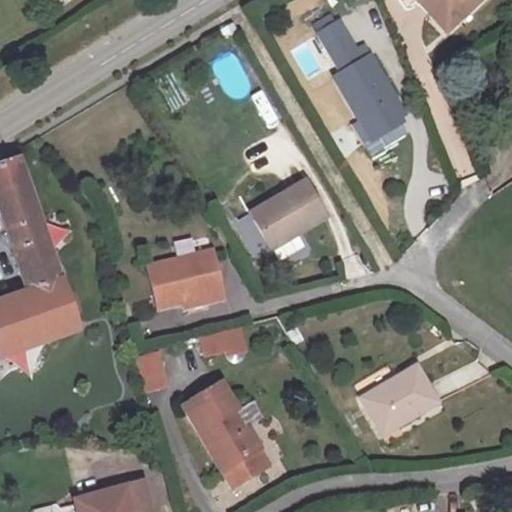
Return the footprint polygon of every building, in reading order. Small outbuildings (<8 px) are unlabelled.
[(430,0),(446,25),(485,0),(430,0)] [(343,25),(318,41),(332,64),(325,69),(352,110),(355,108),(368,128),(371,126),(378,138),(400,124),(392,113),(395,111),(383,94),(387,90),(361,47),(357,49),(343,25)] [(0,206),(30,295),(0,305),(0,354),(4,365),(83,337),(21,159),(0,166),(0,206)] [(307,185),(252,218),(275,256),(329,223),(307,185)] [(214,253),(143,272),(155,314),(224,294),(214,253)] [(207,363),(250,350),(242,327),(200,340),(207,363)] [(161,351),(136,360),(149,395),(173,387),(161,351)] [(419,369),(364,401),(385,437),(439,405),(419,369)] [(226,384),(187,409),(240,490),(275,467),(265,452),(268,449),(226,384)] [(151,511),(145,484),(78,502),(80,511),(151,511)]
